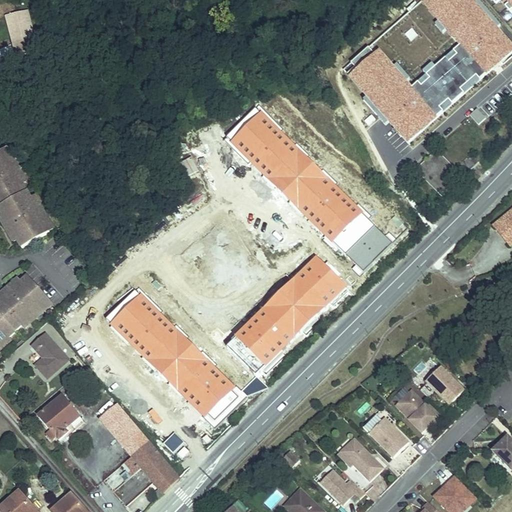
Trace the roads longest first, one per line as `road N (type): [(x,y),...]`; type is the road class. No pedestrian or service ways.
road 1 (secondary): [(511,171),(169,511)]
road 2 (unknown): [(453,236),(423,213),(410,178),(424,158),(511,91)]
road 3 (residential): [(380,511),(493,400),(511,391)]
road 4 (unknown): [(97,511),(0,399)]
